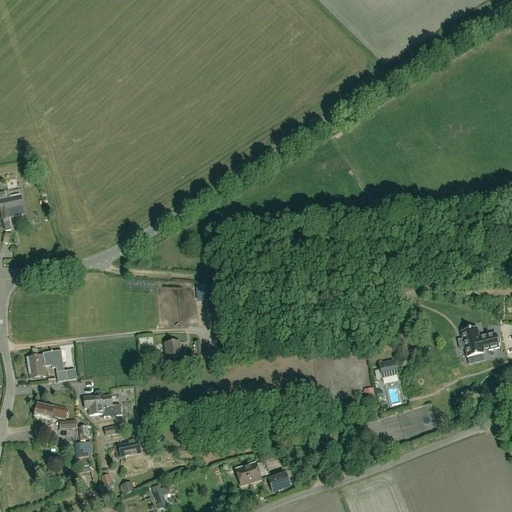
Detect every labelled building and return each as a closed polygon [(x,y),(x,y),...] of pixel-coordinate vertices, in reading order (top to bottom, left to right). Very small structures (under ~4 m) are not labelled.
[(11,199),(0,201),(0,208),(1,212),(2,220),(10,219),(10,216),(15,215),(15,217),(24,215),(22,207),(23,207),(20,197),(11,199)] [(198,287),(199,301),(213,300),(212,286),(198,287)] [(462,340),(458,341),(460,350),(465,349),(469,365),(484,362),(483,355),(482,353),(499,349),(495,334),(479,338),(477,329),(461,332),(462,340)] [(498,344),(507,343),(505,329),(497,330),(498,344)] [(196,359),(185,360),(186,368),(192,367),(205,365),(204,353),(202,342),(194,343),(196,359)] [(179,344),(165,345),(166,359),(159,359),(160,368),(181,366),(180,359),(181,359),(179,344)] [(52,353),(42,355),(43,357),(44,362),(45,368),(48,367),(51,367),(51,368),(51,370),(53,369),(55,369),(56,374),(60,373),(64,372),(62,362),(61,352),(52,353)] [(35,358),(26,359),(28,369),(29,380),(38,379),(46,377),(45,368),(44,362),(43,357),(35,358)] [(378,364),(381,380),(397,376),(394,361),(378,364)] [(69,372),(66,372),(66,377),(67,382),(76,380),(76,376),(75,371),(69,372)] [(60,373),(56,374),(56,376),(57,383),(62,383),(67,382),(66,377),(66,372),(64,372),(60,373)] [(375,400),(373,389),(364,390),(365,402),(375,400)] [(94,395),(94,398),(84,399),(85,410),(88,410),(89,417),(104,415),(104,418),(110,417),(110,418),(115,418),(115,416),(121,416),(120,406),(111,406),(110,397),(102,398),(102,393),(100,392),(96,393),(94,395)] [(43,404),(43,407),(37,406),(34,418),(50,422),(51,418),(65,422),(68,410),(43,404)] [(60,431),(77,430),(76,421),(59,423),(60,431)] [(110,437),(123,434),(121,426),(104,430),(106,437),(104,438),(104,440),(110,439),(110,437)] [(89,439),(88,427),(78,428),(80,441),(89,439)] [(117,461),(141,455),(138,440),(113,446),(117,461)] [(88,443),(76,445),(78,460),(79,473),(91,471),(89,458),(90,458),(89,456),(88,443)] [(255,465),(236,471),(241,488),(260,483),(259,481),(268,478),(264,463),(255,466),(255,465)] [(288,475),(273,479),(277,493),(292,489),(290,484),(288,475)] [(101,477),(102,486),(112,485),(111,479),(110,479),(110,476),(101,477)] [(166,483),(175,506),(182,503),(173,480),(166,483)] [(134,493),(130,483),(120,487),(123,497),(134,493)]
